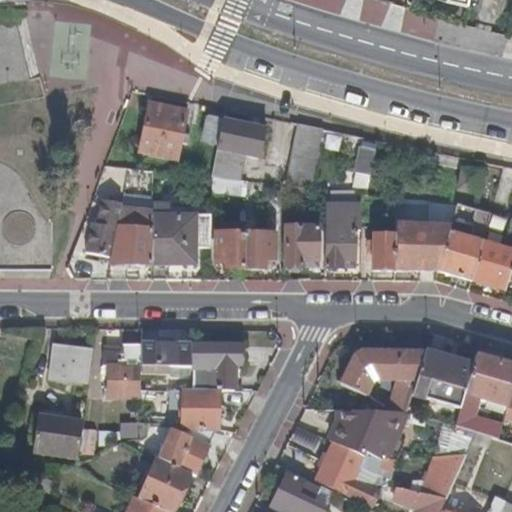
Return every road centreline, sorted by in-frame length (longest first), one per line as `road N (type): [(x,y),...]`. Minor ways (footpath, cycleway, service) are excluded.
road 1 (primary): [(133,0),(297,72),(511,123)]
road 2 (residential): [(328,306),(0,302)]
road 3 (primary): [(511,78),(239,0)]
road 4 (residential): [(328,306),(224,511)]
road 5 (residential): [(511,328),(418,305),(328,306)]
